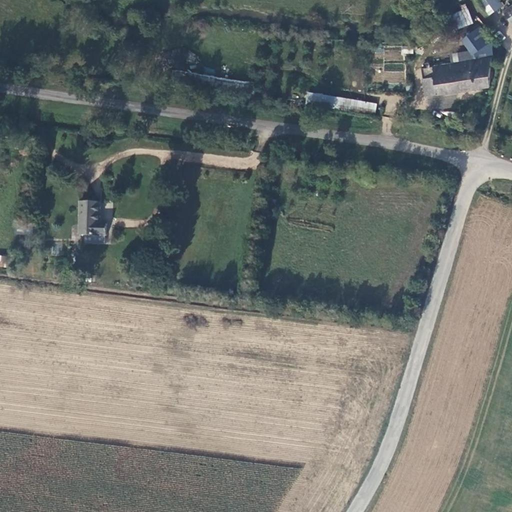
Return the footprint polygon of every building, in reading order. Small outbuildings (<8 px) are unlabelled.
[(496,0),(485,0),(494,13),(502,9),(496,0)] [(511,28),(511,27),(511,6),(502,12),(511,28)] [(466,11),(459,15),(464,29),(472,26),(466,11)] [(488,35),(466,43),(467,50),(490,46),(488,35)] [(438,39),(429,42),(431,47),(440,44),(438,39)] [(454,65),(475,62),(473,56),(453,58),(454,65)] [(425,98),(488,89),(490,60),(475,62),(454,65),(420,70),(425,98)] [(375,116),(377,103),(307,92),(305,104),(375,116)] [(77,242),(84,242),(105,242),(105,230),(100,229),(99,209),(77,209),(77,242)] [(105,242),(84,242),(84,251),(105,251),(105,242)]
